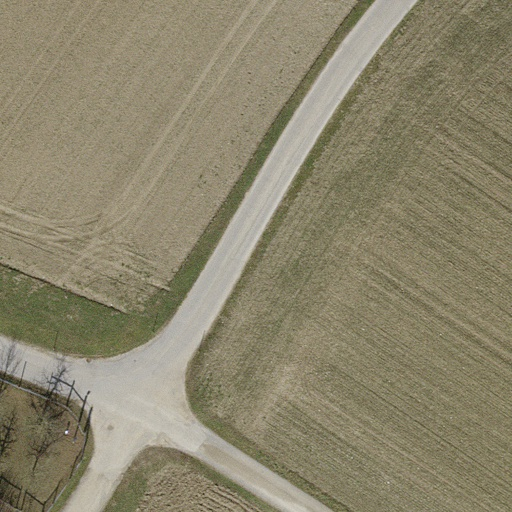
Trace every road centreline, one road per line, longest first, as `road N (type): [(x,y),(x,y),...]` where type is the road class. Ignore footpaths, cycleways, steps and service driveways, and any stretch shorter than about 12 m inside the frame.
road 1 (residential): [(402,0),(302,132),(144,408)]
road 2 (track): [(144,408),(304,511)]
road 3 (track): [(0,352),(144,408)]
road 4 (track): [(144,408),(83,511)]
